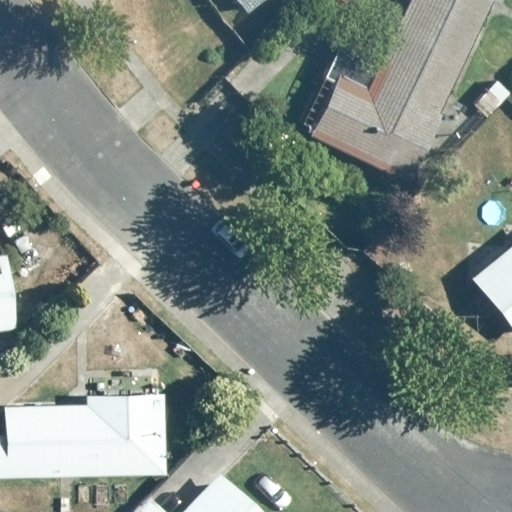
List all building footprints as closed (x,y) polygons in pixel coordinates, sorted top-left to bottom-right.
[(286,14),(274,0),(233,0),(215,16),(243,50),(286,14)] [(406,131),(463,0),(339,0),(302,86),(406,131)] [(511,178),(468,215),(511,266),(511,178)] [(0,196),(0,268),(19,266),(10,195),(0,196)] [(0,328),(0,423),(174,419),(172,324),(0,328)] [(115,511),(263,511),(309,466),(234,393),(115,511)]
